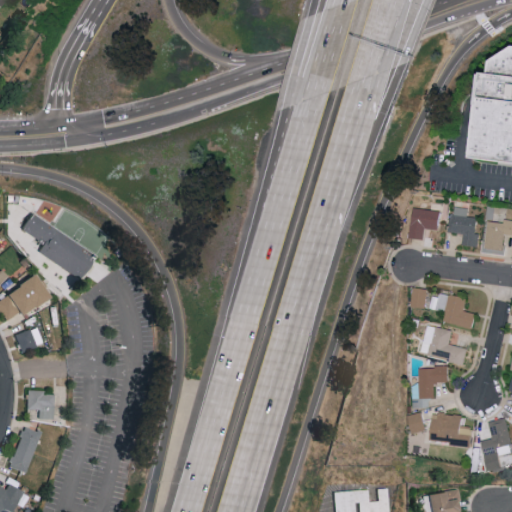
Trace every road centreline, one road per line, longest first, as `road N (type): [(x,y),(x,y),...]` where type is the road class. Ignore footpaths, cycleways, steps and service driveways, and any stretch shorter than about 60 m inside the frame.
road 1 (motorway): [(278,511),(334,374),(389,199),(461,56),(487,30)]
road 2 (motorway): [(0,171),(90,193),(142,234),(171,288),(182,369),(148,511)]
road 3 (motorway): [(315,95),(187,511)]
road 4 (motorway): [(238,511),(337,202)]
road 5 (motorway): [(278,63),(250,65),(204,49),(176,0),(323,12)]
road 6 (secondary): [(227,101),(475,12)]
road 7 (secondary): [(278,63),(183,98),(56,126)]
road 8 (secondary): [(454,0),(278,63)]
road 9 (motorway): [(337,202),(398,75)]
road 10 (motorway): [(102,0),(62,79),(56,126)]
road 11 (residential): [(482,399),(511,280)]
